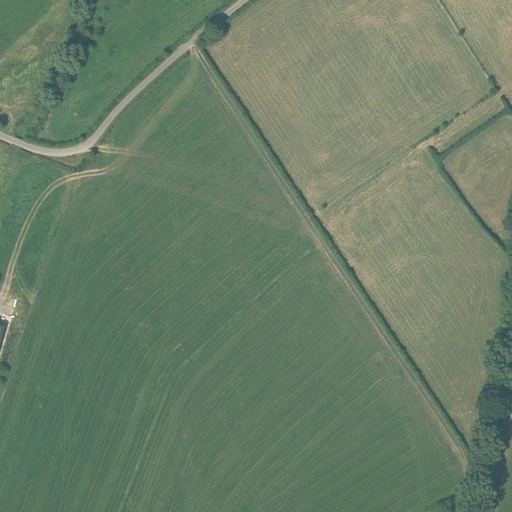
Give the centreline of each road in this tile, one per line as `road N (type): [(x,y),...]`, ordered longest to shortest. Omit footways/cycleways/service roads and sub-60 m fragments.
road 1 (unclassified): [(0,134),(43,151),(81,147),(150,76),(243,0)]
road 2 (track): [(478,511),(511,306)]
